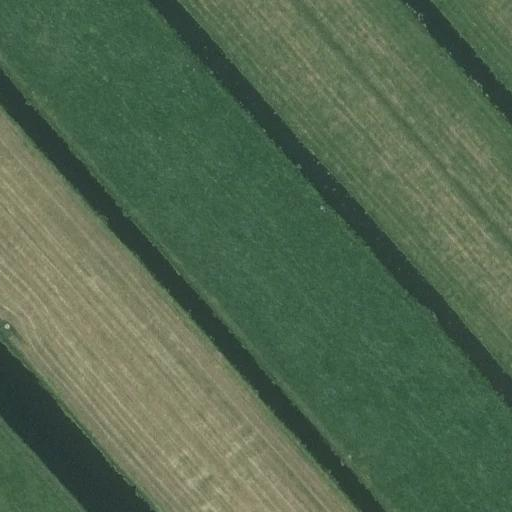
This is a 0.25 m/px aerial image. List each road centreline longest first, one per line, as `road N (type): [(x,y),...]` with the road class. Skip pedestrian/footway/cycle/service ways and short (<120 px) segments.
road 1 (track): [(311,0),(511,234)]
road 2 (track): [(172,113),(80,0)]
